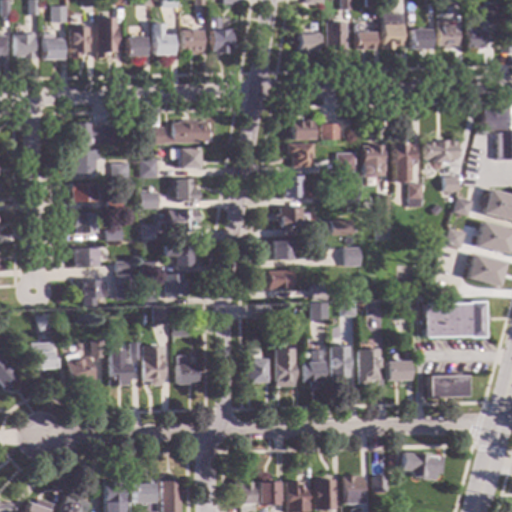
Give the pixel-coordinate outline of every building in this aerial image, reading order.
[(87,0),(88,7),(78,8),(78,0),(87,0)] [(115,0),(116,7),(107,8),(106,0),(115,0)] [(143,0),(143,8),(132,8),(132,0),(143,0)] [(169,0),(170,9),(155,9),(155,0),(169,0)] [(343,0),(343,11),(334,11),(334,0),(343,0)] [(370,0),(371,8),(360,8),(360,0),(370,0)] [(455,0),(455,8),(441,8),(441,0),(455,0)] [(30,16),(22,16),(22,1),(30,1),(30,16)] [(393,48),(388,48),(388,51),(375,51),(375,16),(385,15),(385,8),(393,8),(393,48)] [(495,21),(472,22),(471,8),(495,8),(495,21)] [(59,24),(44,24),(44,9),(59,9),(59,24)] [(109,55),(100,55),(100,59),(90,59),(89,20),(108,20),(109,55)] [(214,32),(223,32),(224,56),(207,56),(207,53),(203,54),(202,21),(214,20),(214,32)] [(443,28),(450,28),(450,47),(430,48),(430,21),(443,21),(443,28)] [(338,52),(324,52),(324,50),(319,50),(319,25),(338,24),(338,52)] [(155,37),(165,37),(165,57),(145,57),(144,38),(146,37),(146,26),(155,26),(155,37)] [(467,33),(477,32),(477,49),(459,50),(458,32),(461,32),(460,26),(467,26),(467,33)] [(509,35),(494,36),(494,27),(509,26),(509,35)] [(355,34),(367,34),(367,51),(348,51),(348,27),(355,27),(355,34)] [(82,54),(73,54),(73,60),(63,60),(62,29),(81,29),(82,54)] [(422,51),(404,52),(403,32),(422,31),(422,51)] [(194,56),(183,56),(183,52),(174,52),(174,33),(193,33),(194,56)] [(312,52),(292,53),(291,36),(311,36),(312,52)] [(27,60),(17,61),(17,58),(8,59),(7,37),(26,37),(27,60)] [(45,40),(55,40),(55,61),(36,61),(36,37),(45,37),(45,40)] [(505,55),(495,55),(494,38),(504,38),(505,55)] [(137,58),(120,59),(120,41),(137,40),(137,58)] [(511,161),(491,161),(490,136),(503,135),(503,132),(477,132),(477,112),(503,112),(503,107),(511,107),(511,161)] [(188,125),(199,124),(200,145),(147,147),(146,130),(156,129),(156,137),(164,137),(164,125),(171,125),(170,122),(188,122),(188,125)] [(308,142),(284,141),(285,123),(308,123),(308,142)] [(89,146),(106,145),(106,124),(86,125),(86,138),(88,138),(89,146)] [(96,139),(83,139),(82,147),(64,147),(64,125),(81,125),(81,132),(87,132),(87,125),(96,125),(96,139)] [(332,143),(314,142),(315,126),(333,126),(332,143)] [(438,148),(448,147),(448,161),(439,161),(439,164),(425,164),(425,162),(416,162),(416,146),(425,146),(425,143),(438,143),(438,148)] [(305,168),(285,168),(285,155),(281,155),(280,146),(305,145),(305,168)] [(400,149),(406,149),(406,166),(400,166),(400,180),(386,180),(386,145),(400,145),(400,149)] [(376,179),(354,178),(354,149),(364,150),(364,146),(377,146),(376,179)] [(191,163),(194,163),(194,167),(191,167),(191,170),(172,170),(171,160),(163,160),(162,151),(190,151),(191,163)] [(85,175),(63,175),(63,153),(85,153),(85,175)] [(150,181),(133,181),(133,161),(150,161),(150,181)] [(350,173),(334,173),(334,164),(350,163),(350,173)] [(120,180),(105,180),(105,166),(120,166),(120,180)] [(299,187),(294,187),(294,198),(275,198),(275,178),(299,178),(299,187)] [(450,193),(437,193),(437,179),(450,179),(450,193)] [(185,188),(188,188),(189,200),(167,201),(166,181),(185,181),(185,188)] [(88,203),(65,203),(64,186),(87,185),(88,203)] [(415,208),(401,209),(401,186),(414,185),(415,208)] [(353,188),(352,205),(330,205),(331,187),(353,188)] [(511,199),(511,213),(509,223),(477,214),(483,191),(511,199)] [(152,195),(152,212),(134,212),(133,195),(152,195)] [(114,211),(98,211),(98,197),(114,197),(114,211)] [(384,234),(371,233),(372,198),(384,198),(384,234)] [(466,203),(462,218),(446,214),(450,199),(466,203)] [(293,215),(301,215),(302,226),(294,226),(294,228),(272,228),(272,222),(269,222),(269,216),(272,216),(272,210),(293,209),(293,215)] [(191,225),(188,225),(188,228),(182,228),(182,233),(160,234),(160,212),(190,212),(191,225)] [(89,234),(69,234),(69,230),(67,230),(66,215),(89,215),(89,234)] [(325,237),(348,237),(348,222),(325,222),(325,237)] [(506,234),(500,255),(469,246),(475,225),(506,234)] [(149,240),(133,241),(133,227),(149,227),(149,240)] [(326,236),(305,236),(305,229),(326,228),(326,236)] [(457,234),(453,248),(438,244),(442,230),(457,234)] [(114,242),(100,242),(100,232),(114,232),(114,242)] [(284,260),(266,261),(265,244),(283,243),(284,260)] [(185,269),(168,269),(168,259),(155,259),(155,244),(185,244),(185,269)] [(89,267),(65,267),(65,250),(89,250),(89,267)] [(355,269),(337,270),(336,250),(354,250),(355,269)] [(498,266),(492,289),(460,280),(466,258),(498,266)] [(123,273),(108,273),(108,264),(123,263),(123,273)] [(148,273),(135,274),(135,264),(148,263),(148,273)] [(284,290),(261,291),(261,273),(284,272),(284,290)] [(125,285),(107,286),(106,276),(125,276),(125,285)] [(176,281),(180,280),(180,298),(158,298),(157,276),(176,276),(176,281)] [(98,299),(86,299),(86,308),(75,308),(75,300),(72,300),(72,283),(98,283),(98,299)] [(320,302),(306,302),(306,287),(320,287),(320,302)] [(149,306),(136,307),(135,298),(149,297),(149,306)] [(377,317),(361,317),(360,304),(376,303),(377,317)] [(405,321),(388,321),(388,303),(405,303),(405,321)] [(348,318),(334,318),(334,304),(347,304),(348,318)] [(479,317),(482,317),(484,320),(483,322),(482,326),(479,326),(480,340),(461,341),(461,339),(418,341),(416,307),(478,304),(479,317)] [(321,322),(304,322),(304,306),(321,306),(321,322)] [(263,320),(248,320),(248,308),(263,307),(263,320)] [(164,324),(146,324),(146,309),(164,309),(164,324)] [(48,328),(27,334),(23,321),(44,315),(48,328)] [(293,336),(283,336),(283,321),(293,321),(293,336)] [(183,323),(183,337),(166,338),(166,324),(183,323)] [(98,358),(87,358),(87,344),(98,344),(98,358)] [(43,353),(46,353),(46,360),(51,360),(51,368),(46,368),(47,370),(25,370),(25,353),(30,353),(30,345),(43,345),(43,353)] [(133,359),(125,359),(125,347),(133,347),(133,359)] [(157,387),(143,387),(143,384),(137,384),(136,349),(156,348),(157,387)] [(341,349),(342,379),(334,380),(334,386),(326,386),(325,349),(341,349)] [(287,388),(269,388),(268,351),(286,350),(287,388)] [(373,380),(364,380),(364,385),(353,385),(353,350),(372,350),(373,380)] [(116,361),(123,361),(124,387),(104,388),(103,353),(116,352),(116,361)] [(317,363),(320,363),(321,384),(312,384),(312,388),(304,388),(304,385),(297,385),(297,364),(305,364),(305,353),(316,352),(317,363)] [(74,359),(83,357),(89,383),(67,389),(60,358),(73,355),(74,359)] [(260,385),(241,385),(240,361),(260,361),(260,385)] [(403,381),(381,381),(381,362),(402,361),(403,381)] [(0,365),(14,383),(6,390),(5,388),(0,392),(0,365)] [(189,385),(171,385),(171,366),(189,365),(189,385)] [(461,398),(424,399),(423,378),(460,377),(461,398)] [(431,459),(429,483),(416,482),(416,480),(403,478),(403,474),(395,473),(396,456),(431,459)] [(356,479),(357,506),(337,506),(337,479),(356,479)] [(381,494),(367,495),(366,479),(381,479),(381,494)] [(237,486),(249,485),(249,511),(236,511),(236,508),(229,508),(228,490),(230,490),(229,483),(237,483),(237,486)] [(328,511),(308,511),(308,483),(328,483),(328,511)] [(111,486),(119,486),(119,511),(100,511),(100,484),(111,484),(111,486)] [(170,488),(177,487),(178,500),(174,500),(174,511),(156,511),(156,484),(170,484),(170,488)] [(274,508),(253,509),(252,484),(274,484),(274,508)] [(292,491),(300,491),(300,511),(280,511),(280,485),(292,485),(292,491)] [(149,506),(129,506),(129,487),(148,487),(149,506)] [(79,500),(78,503),(84,505),(82,511),(55,511),(60,498),(64,499),(65,496),(79,500)] [(47,507),(45,511),(21,511),(24,506),(31,508),(33,502),(47,507)]
